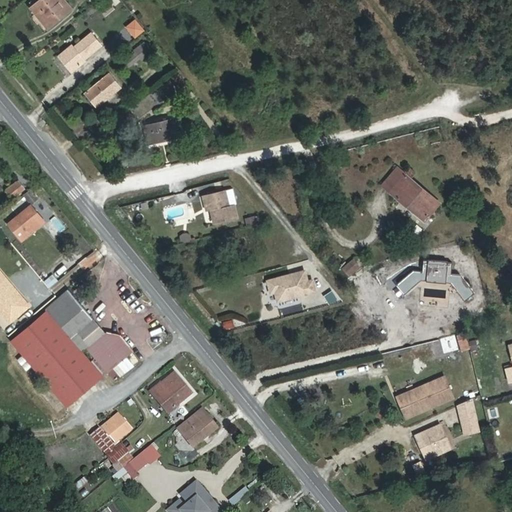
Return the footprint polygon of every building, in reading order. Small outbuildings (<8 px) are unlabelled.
[(62,15),(70,8),(63,0),(40,0),(39,1),(33,6),(31,7),(45,24),(60,12),(62,15)] [(85,60),(102,46),(92,34),(75,47),(73,45),(60,55),(72,71),(85,61),(85,60)] [(141,61),(153,52),(144,41),(133,50),(135,52),(123,61),(129,68),(140,59),(141,61)] [(97,108),(122,88),(109,72),(84,93),(97,108)] [(183,86),(181,83),(184,80),(178,73),(159,88),(168,98),(183,86)] [(148,143),(181,136),(177,118),(144,126),(148,143)] [(390,192),(405,174),(397,167),(382,185),(390,192)] [(440,203),(411,179),(416,173),(410,168),(405,174),(390,192),(425,221),(440,203)] [(13,198),(24,189),(18,181),(7,191),(13,198)] [(32,204),(38,199),(30,189),(24,194),(32,204)] [(237,218),(234,204),(229,205),(226,190),(203,195),(206,211),(211,210),(214,223),(237,218)] [(161,198),(163,206),(175,204),(173,195),(161,198)] [(164,221),(187,217),(185,204),(162,208),(164,221)] [(22,240),(44,222),(31,206),(8,224),(22,240)] [(255,216),(245,218),(247,227),(258,224),(255,216)] [(349,275),(360,267),(354,260),(343,268),(349,275)] [(29,305),(13,287),(6,292),(0,284),(0,282),(6,278),(0,271),(0,310),(10,322),(29,305)] [(316,292),(313,280),(308,282),(305,271),(297,273),(297,274),(292,276),(292,274),(268,280),(271,293),(276,292),(278,301),(316,292)] [(13,287),(6,278),(0,282),(0,284),(6,292),(13,287)] [(102,376),(81,351),(86,347),(107,372),(113,368),(121,376),(135,366),(127,356),(132,351),(118,335),(104,332),(69,290),(46,310),(48,311),(12,342),(45,380),(42,383),(45,387),(48,384),(66,406),(102,376)] [(331,304),(339,300),(333,290),(325,295),(331,304)] [(234,319),(223,321),(224,330),(235,328),(234,319)] [(457,336),(460,345),(469,342),(466,333),(457,336)] [(193,393),(175,372),(155,387),(173,409),(193,393)] [(487,395),(496,394),(494,375),(485,377),(487,395)] [(406,417),(452,396),(446,382),(400,402),(406,417)] [(169,413),(173,409),(155,387),(151,391),(169,413)] [(479,430),(471,399),(458,404),(465,434),(479,430)] [(193,446),(217,427),(203,409),(178,429),(193,446)] [(381,420),(386,414),(380,409),(375,415),(381,420)] [(115,441),(131,428),(118,414),(102,427),(115,441)] [(451,448),(440,424),(416,435),(427,459),(451,448)] [(135,458),(122,442),(116,447),(99,427),(90,435),(119,471),(128,463),(130,462),(135,458)] [(145,456),(157,447),(154,442),(142,452),(145,456)] [(132,468),(145,456),(142,452),(135,458),(130,462),(128,463),(132,468)] [(122,476),(132,468),(128,463),(119,471),(118,471),(122,476)] [(80,491),(89,482),(84,476),(74,485),(80,491)] [(207,494),(197,482),(182,494),(189,503),(185,506),(180,500),(168,509),(170,511),(208,511),(216,505),(211,499),(210,500),(205,495),(207,494)] [(234,505),(251,492),(246,486),(229,499),(234,505)] [(118,511),(122,511),(128,508),(119,498),(112,504),(118,511)]
